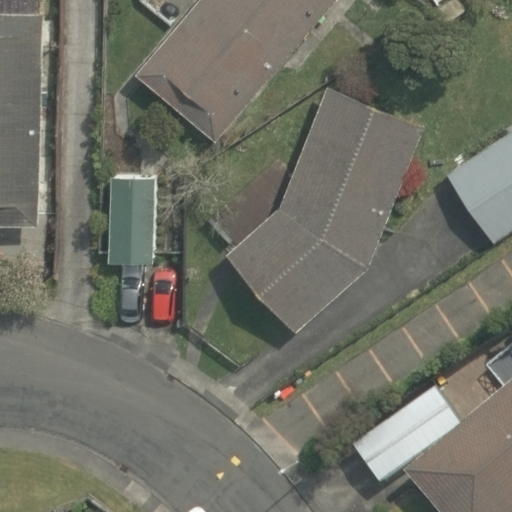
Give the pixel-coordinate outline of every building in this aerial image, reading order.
[(0,0),(0,223),(32,224),(38,1),(0,0)] [(210,143),(322,0),(193,0),(130,81),(210,143)] [(227,263),(293,332),(367,265),(422,123),(323,85),(281,195),(227,263)] [(511,121),(441,171),(489,240),(511,224),(511,121)] [(152,176),(105,175),(105,257),(152,258),(152,176)] [(400,469),(435,511),(511,511),(511,382),(460,425),(426,383),(351,446),(382,483),(400,469)]
